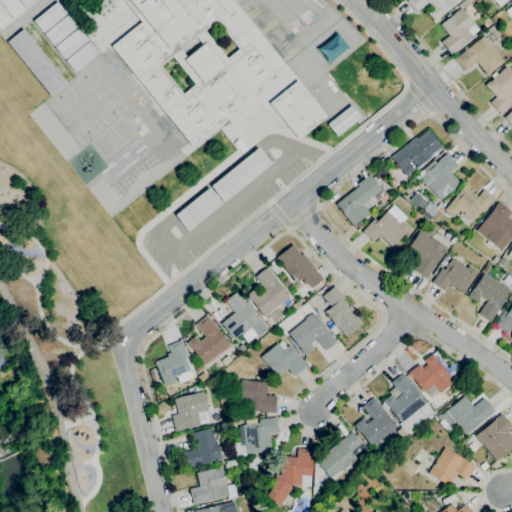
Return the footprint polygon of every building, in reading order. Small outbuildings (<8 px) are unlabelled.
[(0,0),(0,4),(12,20),(24,10),(16,0),(0,0)] [(17,0),(25,9),(37,0),(17,0)] [(192,146),(111,47),(141,22),(122,0),(231,0),(287,69),(253,97),(259,105),(233,126),(226,118),(192,146)] [(434,22),(427,13),(433,9),(427,2),(426,2),(427,3),(416,13),(406,1),(407,0),(453,0),(456,3),(441,15),(441,16),(434,22)] [(32,21),(41,32),(65,13),(56,1),(32,21)] [(511,2),(503,10),(511,21),(511,2)] [(0,28),(11,20),(0,6),(0,28)] [(451,55),(441,42),(449,35),(440,24),(461,8),(478,30),(470,36),(471,37),(461,45),(462,46),(451,55)] [(43,34),(52,45),(76,26),(67,14),(43,34)] [(6,41),(49,95),(66,82),(22,28),(6,41)] [(53,47),(62,59),(87,39),(77,28),(53,47)] [(314,49),(326,64),(348,47),(335,31),(314,49)] [(487,76),(476,62),(464,71),(454,59),(483,35),(495,50),(494,51),(503,62),(490,73),(487,76)] [(64,60),(73,72),(98,52),(88,41),(64,60)] [(501,115),(489,102),(495,96),(484,85),(488,81),(489,82),(506,66),(511,72),(511,102),(508,106),(509,107),(501,115)] [(298,139),(269,104),(297,81),(326,116),(298,139)] [(336,136),(327,124),(351,105),(360,117),(336,136)] [(511,109),(503,118),(511,126),(511,109)] [(406,176),(391,157),(415,137),(417,139),(428,130),(441,146),(438,148),(440,150),(435,153),(434,151),(430,155),(430,156),(406,176)] [(209,185),(222,201),(268,163),(255,147),(209,185)] [(439,201),(423,183),(421,185),(419,183),(421,182),(418,178),(415,182),(412,179),(433,160),(436,163),(446,153),(457,165),(449,172),(459,183),(453,188),(456,190),(451,194),(449,192),(439,201)] [(395,185),(387,175),(396,167),(404,177),(395,185)] [(352,226),(335,204),(358,186),(357,184),(369,174),(381,190),(373,196),(377,201),(366,209),(369,213),(352,226)] [(472,221),(469,219),(468,220),(463,215),(463,214),(459,211),(455,216),(454,215),(452,217),(444,210),(461,189),(460,188),(463,185),(477,197),(483,189),(494,199),(483,212),(481,210),(472,221)] [(173,214),(186,230),(220,203),(206,187),(173,214)] [(511,235),(500,250),(493,245),(491,248),(485,244),(488,240),(476,231),(498,202),(511,212),(507,217),(511,221),(511,235)] [(391,246),(378,235),(372,241),(362,231),(374,219),(377,222),(393,205),(406,217),(402,221),(409,229),(405,233),(404,232),(391,246)] [(426,279),(413,270),(421,257),(407,248),(418,231),(430,239),(431,237),(446,247),(426,279)] [(311,289),(302,278),(295,283),(284,269),(285,268),(276,257),(292,244),(300,255),(302,254),(323,279),(311,289)] [(503,263),(499,261),(503,255),(507,258),(503,263)] [(495,264),(491,261),(495,256),(499,259),(495,264)] [(463,293),(448,283),(444,291),(431,283),(441,268),(444,270),(446,267),(440,263),(442,260),(448,264),(451,258),(455,261),(455,260),(461,264),(461,265),(466,268),(468,266),(477,272),(463,293)] [(264,317),(251,301),(251,302),(246,296),(254,289),(257,294),(264,289),(255,277),(266,268),(289,297),(286,299),(287,300),(282,303),(281,303),(264,317)] [(489,322),(477,314),(485,302),(486,303),(487,302),(479,297),(476,302),(467,296),(483,273),(502,285),(502,284),(508,288),(507,289),(510,291),(489,322)] [(345,336),(336,326),(335,327),(336,328),(331,332),(327,326),(328,326),(325,322),(328,319),(331,323),(332,322),(324,312),(331,307),(322,296),(334,286),(344,298),(342,300),(348,307),(350,306),(354,311),(353,312),(361,323),(345,336)] [(233,339),(221,323),(234,313),(224,301),(236,292),(267,329),(257,337),(250,327),(245,332),(244,331),(233,339)] [(297,309),(293,304),(297,301),(295,299),(306,301),(297,309)] [(511,326),(506,333),(494,325),(499,316),(497,314),(501,309),(503,311),(504,310),(506,313),(511,304),(511,326)] [(304,355),(299,349),(300,349),(288,333),(305,319),(304,318),(309,314),(310,315),(312,313),(316,318),(317,317),(336,341),(324,351),(315,339),(309,344),(313,349),(304,355)] [(204,365),(192,350),(186,343),(194,336),(199,341),(204,337),(195,325),(206,315),(229,345),(226,347),(227,348),(222,352),(222,351),(204,365)] [(280,330),(277,326),(281,322),(285,326),(280,330)] [(164,385),(154,362),(167,357),(166,354),(170,352),(167,346),(181,340),(187,357),(184,358),(190,371),(186,373),(179,376),(179,375),(173,378),(174,381),(164,385)] [(277,377),(260,357),(276,343),(282,351),(289,345),(307,366),(294,376),(287,368),(277,377)] [(439,393),(432,385),(424,392),(410,376),(410,377),(407,373),(418,364),(422,368),(426,364),(423,360),(431,353),(433,356),(432,356),(453,381),(439,393)] [(197,372),(195,369),(201,364),(203,368),(197,372)] [(405,433),(398,424),(400,423),(388,408),(387,408),(382,401),(390,395),(394,400),(400,395),(390,382),(402,373),(421,397),(420,397),(431,411),(405,433)] [(275,412),(260,412),(260,411),(247,410),(248,402),(239,402),(239,397),(234,397),(235,390),(240,390),(240,381),(266,382),(265,396),(275,396),(275,412)] [(175,431),(171,416),(177,414),(173,399),(203,392),(207,410),(205,411),(208,422),(200,423),(200,425),(175,431)] [(465,434),(454,421),(447,426),(446,424),(442,426),(439,423),(441,421),(437,417),(463,396),(472,407),(483,398),(494,411),(465,434)] [(371,447),(359,432),(358,432),(353,425),(361,418),(365,424),(371,419),(362,407),(373,398),(392,421),(392,422),(396,427),(393,429),(394,430),(389,434),(388,433),(371,447)] [(511,445),(495,460),(474,435),(493,419),(492,418),(500,412),(510,425),(506,428),(509,431),(506,433),(511,439),(511,445)] [(245,454),(245,451),(243,452),(242,447),(244,447),(244,444),(240,444),(238,426),(246,425),(245,420),(255,419),(255,423),(259,423),(258,420),(276,418),(278,432),(268,433),(270,451),(245,454)] [(218,433),(216,424),(224,423),(226,431),(218,433)] [(402,440),(395,432),(400,427),(407,436),(402,440)] [(185,468),(181,453),(195,450),(191,433),(211,428),(214,443),(216,442),(217,447),(225,445),(228,458),(185,468)] [(330,478),(317,463),(328,454),(326,451),(351,431),(361,443),(367,450),(356,459),(341,470),(330,478)] [(447,486),(427,473),(444,448),(474,467),(466,479),(456,473),(453,478),(452,478),(447,486)] [(279,505),(266,497),(273,486),(274,486),(275,475),(280,476),(281,462),(280,462),(280,456),(296,457),(297,449),(313,450),(311,476),(310,476),(310,479),(313,479),(312,487),(285,485),(291,488),(279,505)] [(483,471),(479,466),(484,462),(488,466),(483,471)] [(270,473),(265,470),(269,464),(274,468),(270,473)] [(193,505),(189,489),(199,486),(196,473),(221,466),(226,486),(233,484),(235,493),(193,505)] [(194,511),(194,510),(196,509),(197,511),(233,501),(235,511),(194,511)] [(454,510),(451,504),(437,511),(469,511),(464,503),(454,510)]
